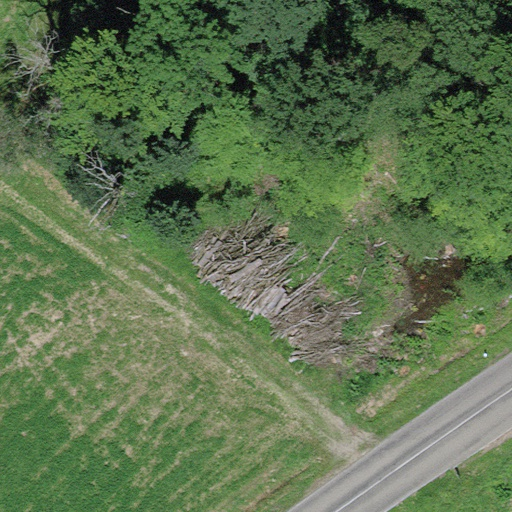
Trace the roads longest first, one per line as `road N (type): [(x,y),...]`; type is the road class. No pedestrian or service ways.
road 1 (track): [(286,511),(0,140)]
road 2 (secondary): [(336,511),(511,397)]
